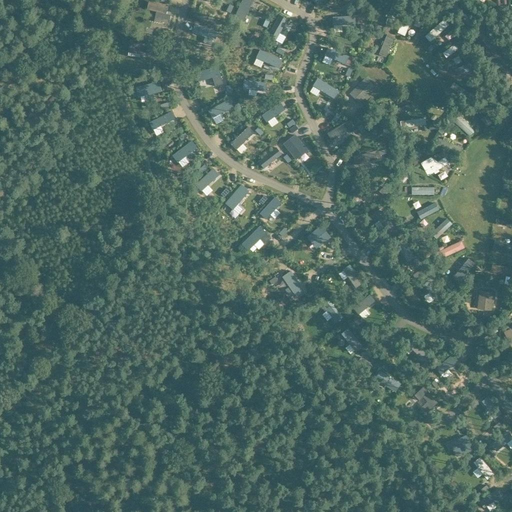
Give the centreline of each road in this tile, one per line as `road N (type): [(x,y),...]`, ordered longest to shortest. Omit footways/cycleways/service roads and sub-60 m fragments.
road 1 (track): [(109,21),(339,161),(480,377)]
road 2 (track): [(36,511),(67,470),(66,439),(111,420),(228,318),(332,158)]
road 3 (track): [(373,511),(480,377)]
road 4 (track): [(4,511),(67,470),(85,511)]
